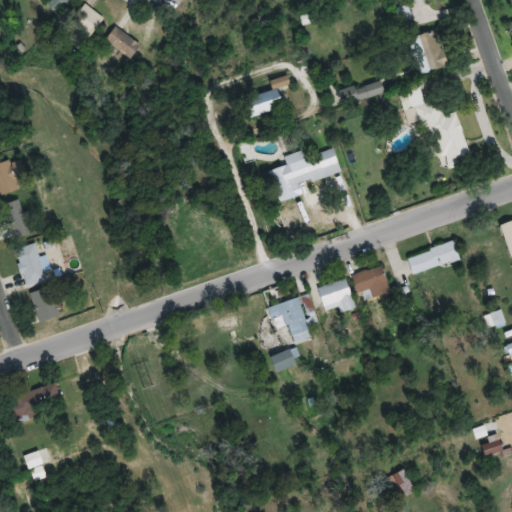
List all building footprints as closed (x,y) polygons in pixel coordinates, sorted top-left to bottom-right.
[(73,0),(44,0),(58,14),(73,0)] [(109,0),(88,0),(81,9),(102,25),(117,6),(109,0)] [(406,0),(407,6),(395,8),(398,25),(429,19),(425,0),(406,0)] [(123,14),(113,31),(135,43),(144,26),(123,14)] [(126,64),(140,46),(113,25),(99,43),(126,64)] [(447,67),(438,32),(407,41),(416,76),(447,67)] [(345,106),(386,93),(382,79),(341,91),(345,106)] [(256,117),(284,106),(278,88),(249,99),(256,117)] [(471,163),(453,96),(411,108),(409,101),(400,103),(404,119),(426,113),(441,171),(471,163)] [(303,195),(295,174),(306,170),(308,176),(325,170),(319,154),(269,172),(280,203),(303,195)] [(28,178),(24,159),(0,164),(0,195),(20,191),(17,181),(28,178)] [(30,211),(24,212),(21,200),(6,204),(15,239),(36,234),(30,211)] [(511,258),(511,222),(503,225),(511,258)] [(407,258),(413,275),(460,260),(454,242),(407,258)] [(48,279),(36,244),(14,251),(26,286),(48,279)] [(369,290),(373,299),(391,292),(382,266),(352,276),(358,294),(369,290)] [(357,308),(346,279),(319,288),(327,311),(339,307),(342,314),(357,308)] [(40,323),(61,316),(50,287),(30,294),(40,323)] [(312,309),(302,312),(297,299),(270,309),(284,346),(310,336),(307,327),(318,323),(312,309)] [(495,326),(504,322),(500,311),(490,315),(495,326)] [(274,360),(279,370),(295,364),(291,352),(274,360)] [(20,410),(47,411),(47,393),(20,392),(20,410)] [(481,446),(490,458),(505,447),(496,436),(481,446)] [(400,489),(410,485),(404,471),(395,475),(400,489)]
